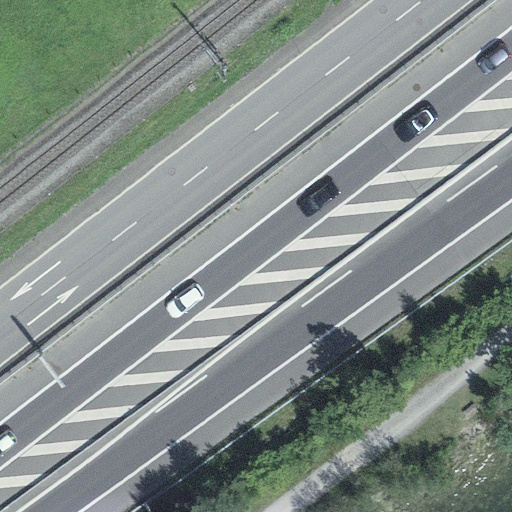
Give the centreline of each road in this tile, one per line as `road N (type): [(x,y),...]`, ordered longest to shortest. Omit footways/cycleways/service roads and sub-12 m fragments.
road 1 (trunk): [(511,47),(0,444)]
road 2 (trunk): [(45,511),(511,167)]
road 3 (primary): [(423,0),(0,326)]
